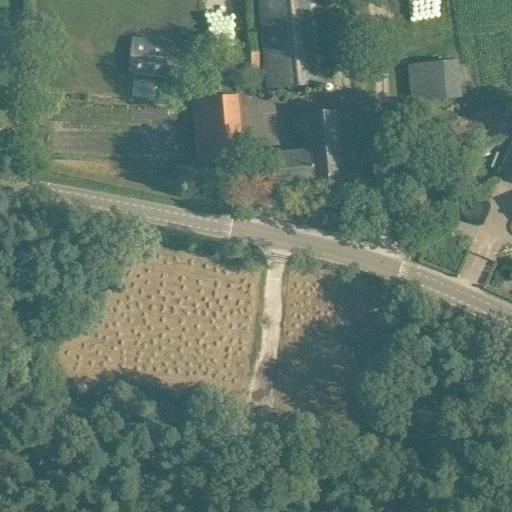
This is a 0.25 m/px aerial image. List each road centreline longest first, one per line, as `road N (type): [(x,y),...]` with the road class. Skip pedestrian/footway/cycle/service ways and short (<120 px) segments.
road 1 (tertiary): [(0,185),(279,238),(389,270),(511,322)]
road 2 (track): [(279,238),(254,511)]
road 3 (track): [(377,0),(389,270)]
